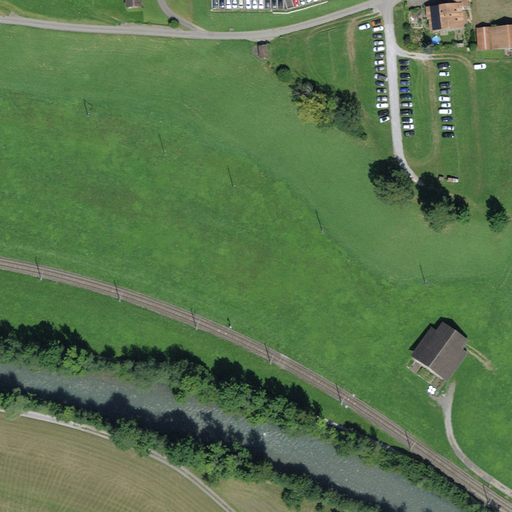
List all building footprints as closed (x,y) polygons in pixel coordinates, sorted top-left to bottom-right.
[(467,23),(466,11),(460,12),(459,7),(434,10),(436,28),(461,26),(461,23),(467,23)] [(511,29),(490,31),(491,46),(511,44),(511,29)] [(491,46),(490,31),(479,32),(480,47),(491,46)] [(274,55),(272,42),(264,43),(265,56),(274,55)] [(467,346),(473,337),(446,319),(440,328),(434,324),(414,354),(452,380),(472,350),(467,346)]
